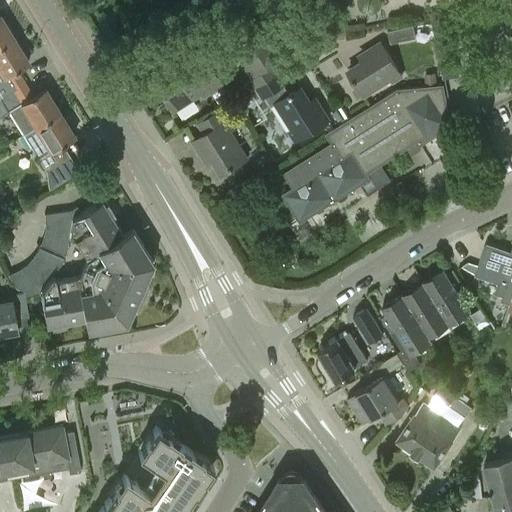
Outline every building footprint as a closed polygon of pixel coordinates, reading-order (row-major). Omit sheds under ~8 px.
[(447,9),(429,13),(441,72),(442,77),(459,73),(447,9)] [(0,46),(13,38),(0,16),(0,46)] [(244,68),(256,87),(278,73),(272,63),(283,56),(273,40),(268,43),(255,23),(230,39),(247,66),(244,68)] [(412,26),(387,31),(390,42),(414,37),(412,26)] [(0,98),(25,83),(16,69),(28,62),(13,38),(0,46),(0,98)] [(363,96),(390,79),(392,82),(401,76),(380,42),(364,52),(367,58),(347,70),(363,96)] [(174,110),(201,93),(203,96),(222,84),(208,62),(198,68),(191,57),(174,67),(178,72),(158,85),(174,110)] [(278,73),(256,87),(262,97),(264,96),(270,105),(274,103),(292,130),(289,132),(295,141),(328,120),(318,103),(312,107),(300,87),(289,94),(283,84),(284,83),(278,73)] [(425,86),(436,85),(436,73),(424,74),(425,86)] [(25,83),(0,98),(0,117),(8,112),(23,135),(59,112),(44,87),(32,95),(25,83)] [(397,89),(349,119),(339,125),(326,133),(332,142),(283,173),(293,188),(282,194),(299,222),(369,178),(366,173),(407,147),(410,151),(422,143),(451,125),(451,124),(443,84),(436,85),(425,86),(397,89)] [(208,154),(221,174),(246,158),(229,131),(232,129),(220,110),(198,124),(204,134),(193,141),(203,157),(208,154)] [(74,136),(59,112),(23,135),(36,158),(45,172),(48,192),(79,172),(61,144),(74,136)] [(39,293),(41,305),(44,318),(49,317),(51,328),(65,325),(64,322),(84,319),(86,329),(126,322),(136,299),(136,296),(136,293),(130,291),(132,285),(138,288),(141,287),(142,284),(153,261),(132,226),(123,232),(112,215),(114,214),(107,202),(98,208),(95,203),(81,212),(77,205),(71,209),(45,213),(46,224),(44,234),(41,244),(66,255),(69,237),(75,238),(87,257),(79,275),(57,280),(52,276),(64,258),(39,247),(34,256),(27,264),(19,270),(8,274),(16,287),(25,292),(26,298),(39,293)] [(9,227),(17,223),(12,214),(4,219),(9,227)] [(0,250),(11,244),(0,225),(0,250)] [(484,244),(474,274),(498,282),(494,293),(501,295),(499,299),(508,302),(511,294),(511,290),(511,245),(510,253),(484,244)] [(444,268),(423,281),(436,301),(456,288),(444,268)] [(423,281),(402,294),(415,314),(436,301),(423,281)] [(456,288),(436,301),(450,323),(470,310),(456,288)] [(0,302),(0,333),(18,330),(15,316),(28,314),(24,294),(9,297),(9,301),(0,302)] [(402,294),(382,307),(386,314),(382,317),(390,331),(395,328),(394,327),(406,320),(415,314),(402,294)] [(415,314),(406,320),(409,324),(418,318),(429,336),(450,323),(436,301),(415,314)] [(367,307),(353,315),(363,331),(376,323),(367,307)] [(478,326),(488,319),(481,307),(470,314),(478,326)] [(397,332),(392,335),(401,350),(398,352),(409,370),(420,363),(413,351),(431,340),(429,336),(418,318),(409,324),(406,320),(394,327),(395,328),(397,332)] [(335,378),(355,366),(367,359),(349,330),(318,350),(335,378)] [(383,375),(348,397),(364,422),(380,412),(387,424),(403,414),(408,406),(403,397),(402,398),(399,400),(383,375)] [(441,385),(433,396),(449,407),(457,395),(456,395),(455,394),(441,385)] [(457,395),(449,407),(464,417),(464,418),(472,406),(466,401),(464,400),(462,399),(457,395)] [(396,440),(416,454),(443,415),(428,404),(424,401),(396,440)] [(443,415),(416,454),(435,468),(463,429),(458,426),(443,415)] [(0,479),(68,467),(69,473),(80,471),(73,430),(64,432),(62,425),(0,436),(0,479)] [(179,511),(212,464),(156,426),(137,453),(160,468),(146,489),(123,473),(96,511),(179,511)] [(511,511),(511,454),(483,463),(496,511),(511,511)] [(328,511),(314,491),(314,490),(304,476),(300,479),(285,480),(281,477),(272,492),(258,511),(328,511)] [(437,506),(439,511),(453,511),(448,500),(437,506)]
